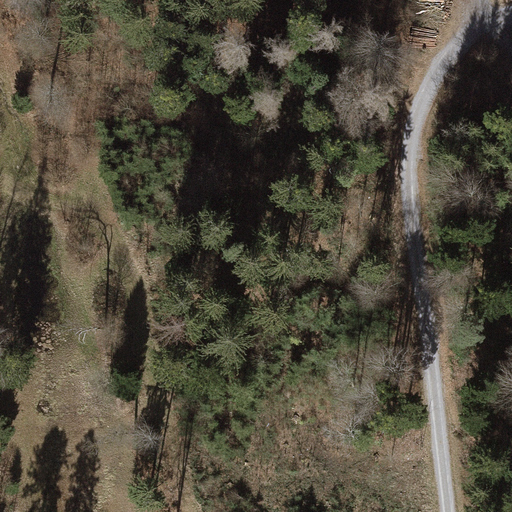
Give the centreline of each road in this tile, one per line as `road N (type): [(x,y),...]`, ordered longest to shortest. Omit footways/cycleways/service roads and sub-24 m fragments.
road 1 (track): [(493,24),(450,54),(435,76),(411,151),(446,511)]
road 2 (track): [(0,175),(93,216),(136,289),(167,425)]
